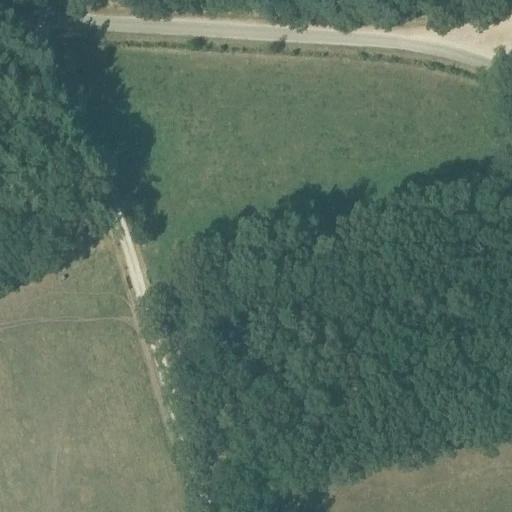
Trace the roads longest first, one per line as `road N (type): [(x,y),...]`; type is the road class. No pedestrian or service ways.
road 1 (unclassified): [(511,67),(456,33),(158,30),(0,17)]
road 2 (track): [(34,23),(94,168),(203,511)]
